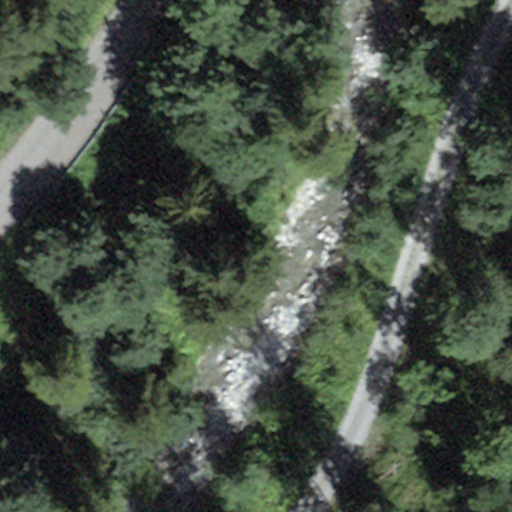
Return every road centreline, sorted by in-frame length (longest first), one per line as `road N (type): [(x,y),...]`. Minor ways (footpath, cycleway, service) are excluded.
road 1 (track): [(509,0),(494,23),(366,426),(304,511)]
road 2 (tertiary): [(0,173),(140,0)]
